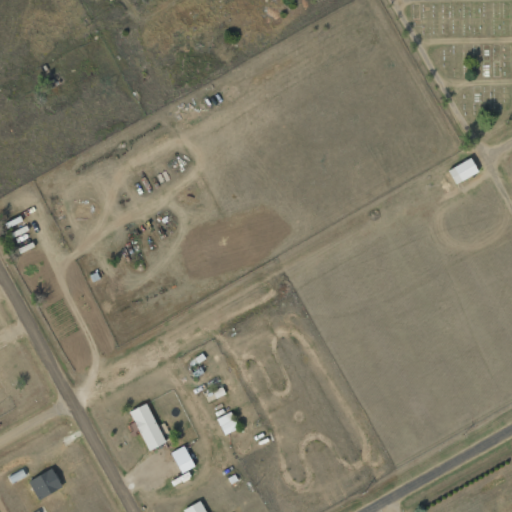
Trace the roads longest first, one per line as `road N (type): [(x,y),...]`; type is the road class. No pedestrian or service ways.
road 1 (residential): [(134,511),(0,272)]
road 2 (residential): [(365,511),(511,428)]
